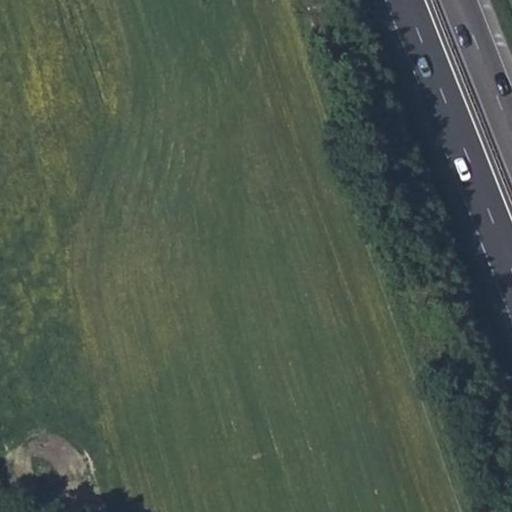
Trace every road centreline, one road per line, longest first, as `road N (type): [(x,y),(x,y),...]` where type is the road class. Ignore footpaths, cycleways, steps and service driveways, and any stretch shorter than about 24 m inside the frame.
road 1 (trunk): [(406,0),(511,266)]
road 2 (trunk): [(511,130),(459,0)]
